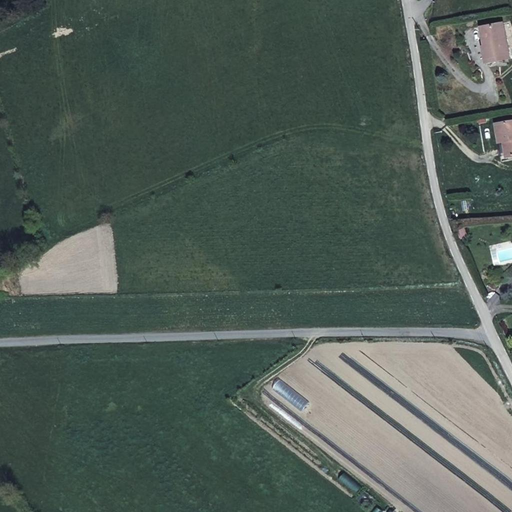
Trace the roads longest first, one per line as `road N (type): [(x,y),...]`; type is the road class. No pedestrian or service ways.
road 1 (unclassified): [(491,334),(0,343)]
road 2 (unclassified): [(491,334),(438,202),(404,0)]
